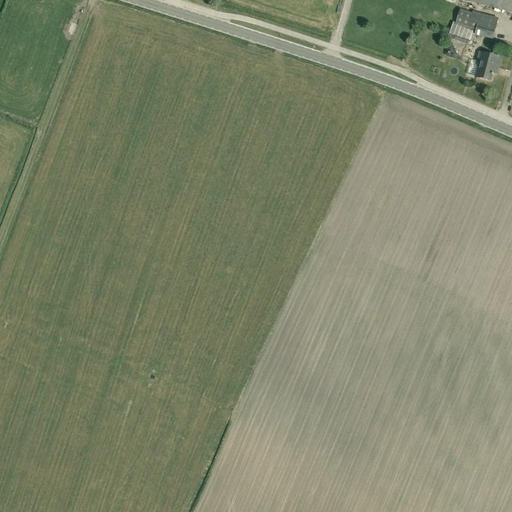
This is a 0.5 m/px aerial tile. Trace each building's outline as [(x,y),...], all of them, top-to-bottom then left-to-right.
[(511,0),(462,0),(511,13),(511,0)] [(476,16),(472,15),(472,14),(460,10),(456,24),(475,30),(474,35),(492,40),(496,27),(497,27),(499,18),(477,12),(476,16)] [(453,24),(450,30),(447,38),(468,45),(473,31),(455,25),(453,24)] [(491,81),(495,67),(498,68),(501,58),(481,53),(475,77),(491,81)] [(474,58),(470,72),(476,74),(479,60),(474,58)]
